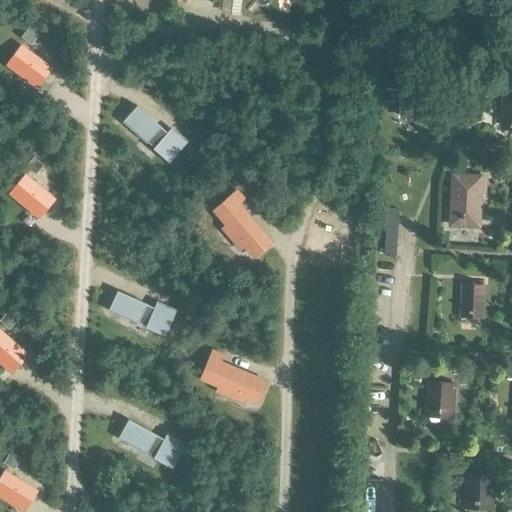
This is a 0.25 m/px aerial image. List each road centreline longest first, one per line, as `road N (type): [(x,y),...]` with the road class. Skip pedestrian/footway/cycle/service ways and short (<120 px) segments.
road 1 (track): [(284,511),(297,243),(349,0)]
road 2 (track): [(70,511),(94,0)]
road 3 (track): [(346,15),(199,27),(89,76)]
